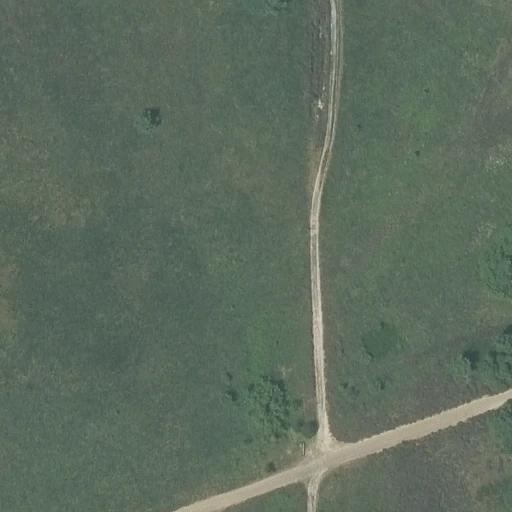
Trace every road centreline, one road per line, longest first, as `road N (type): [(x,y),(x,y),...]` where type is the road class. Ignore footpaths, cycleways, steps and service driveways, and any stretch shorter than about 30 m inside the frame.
road 1 (track): [(331,0),(330,123),(313,218),(322,449),(315,466)]
road 2 (track): [(511,396),(315,466)]
road 3 (track): [(315,466),(196,511)]
